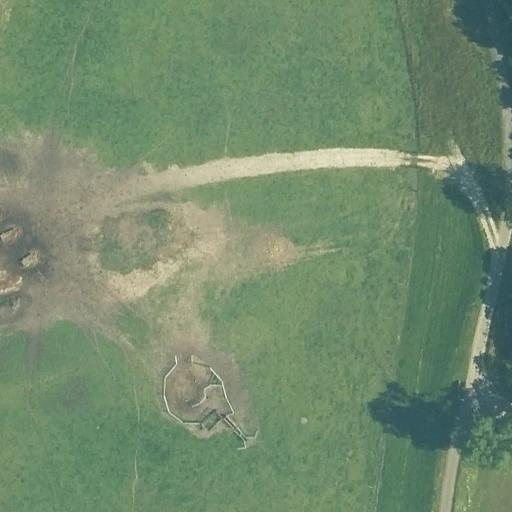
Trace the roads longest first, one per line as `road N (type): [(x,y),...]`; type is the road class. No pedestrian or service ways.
road 1 (track): [(0,196),(411,162),(464,186),(499,258)]
road 2 (unclassified): [(442,511),(510,208),(508,137),(484,0)]
